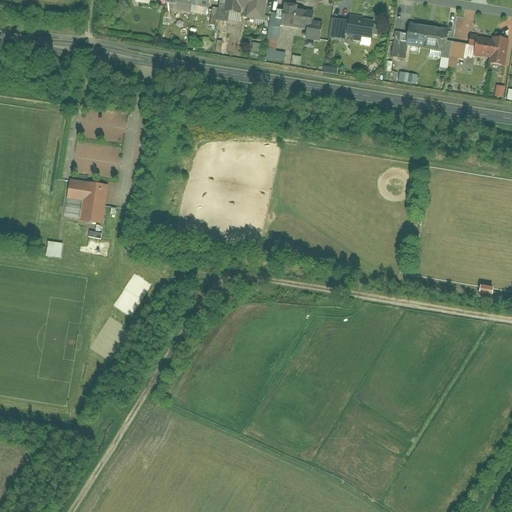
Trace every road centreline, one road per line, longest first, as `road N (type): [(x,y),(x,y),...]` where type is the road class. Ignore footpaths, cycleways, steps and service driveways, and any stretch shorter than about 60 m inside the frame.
road 1 (track): [(511,318),(230,273),(216,279),(69,511)]
road 2 (tertiary): [(0,39),(511,119)]
